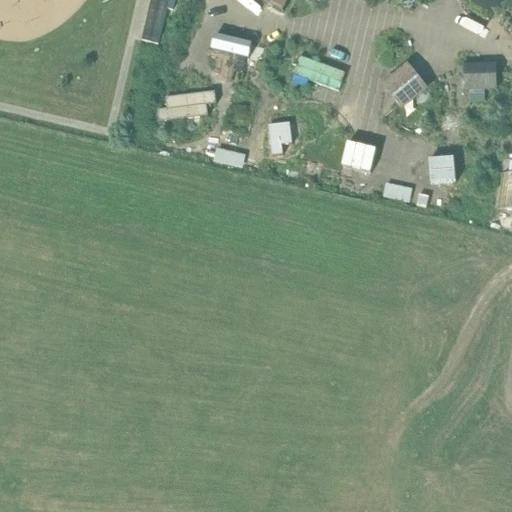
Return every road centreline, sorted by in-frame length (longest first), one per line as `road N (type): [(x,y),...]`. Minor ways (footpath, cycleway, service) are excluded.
road 1 (track): [(511,273),(486,295),(451,367),(397,426),(385,452),(386,481),(408,511)]
road 2 (residential): [(511,44),(345,17)]
road 3 (residential): [(345,17),(366,120),(400,154)]
road 4 (residential): [(345,17),(287,30),(211,0)]
